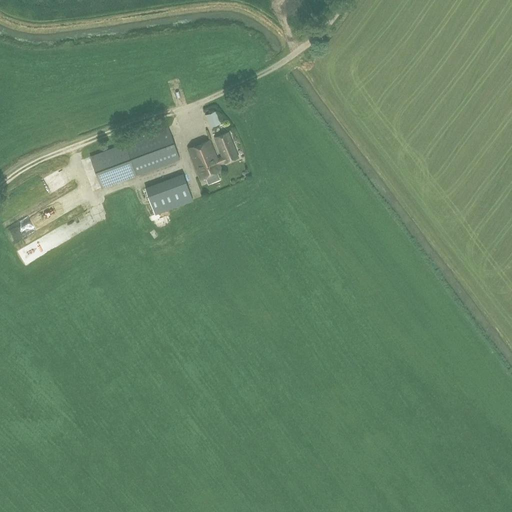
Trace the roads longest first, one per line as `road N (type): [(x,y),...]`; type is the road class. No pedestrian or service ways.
road 1 (track): [(0,190),(34,164),(184,110)]
road 2 (unclassified): [(184,110),(287,60),(347,0)]
